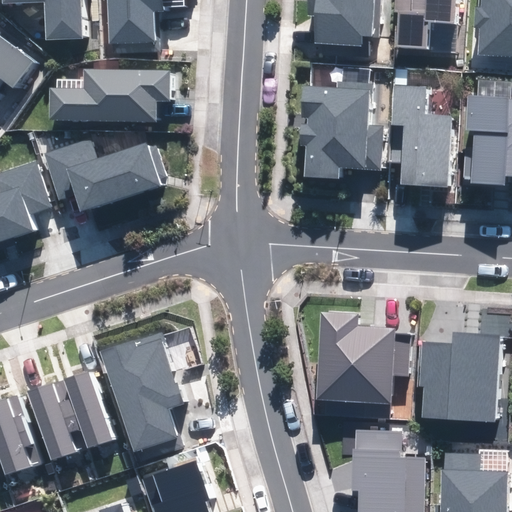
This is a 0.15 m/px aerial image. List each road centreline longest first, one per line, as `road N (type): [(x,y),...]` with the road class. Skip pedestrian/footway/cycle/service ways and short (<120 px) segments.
road 1 (residential): [(293,511),(238,242)]
road 2 (residential): [(511,259),(238,242)]
road 3 (residential): [(238,242),(212,242),(0,306)]
road 4 (residential): [(238,242),(249,0)]
